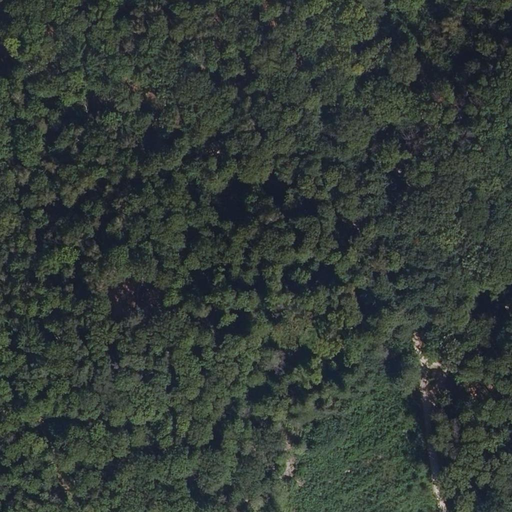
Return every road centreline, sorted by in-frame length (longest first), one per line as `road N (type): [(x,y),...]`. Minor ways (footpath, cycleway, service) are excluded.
road 1 (track): [(442,511),(428,420),(385,367),(372,323),(316,226),(74,110),(0,50)]
road 2 (track): [(340,133),(402,245),(511,317)]
road 3 (track): [(340,133),(511,30)]
road 4 (track): [(211,0),(221,21),(306,58),(340,133)]
road 5 (track): [(402,245),(428,420)]
